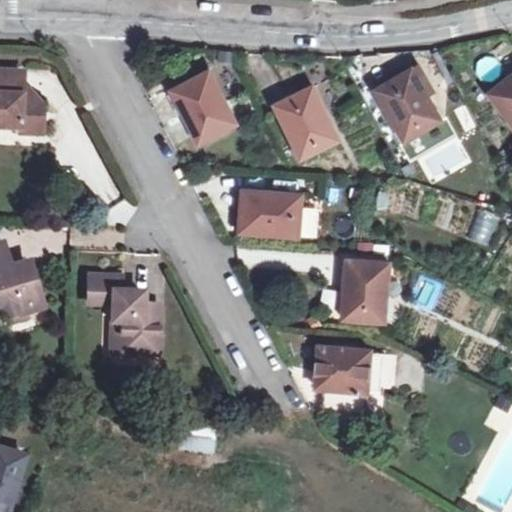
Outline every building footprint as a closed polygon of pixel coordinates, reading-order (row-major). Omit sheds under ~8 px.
[(407,144),(444,123),(429,97),(426,100),(410,73),(377,92),(407,144)] [(21,75),(0,74),(0,131),(20,133),(19,135),(39,136),(40,118),(30,108),(20,108),(21,95),(21,75)] [(202,145),(240,125),(225,99),(222,100),(208,74),(174,93),(202,145)] [(511,121),(511,79),(492,95),(511,121)] [(304,161),(343,142),(330,115),(326,117),(313,90),(278,107),(304,161)] [(27,95),(21,95),(20,108),(30,108),(40,118),(40,108),(27,95)] [(302,239),(305,197),(275,195),(275,199),(246,197),(243,234),(302,239)] [(478,209),(469,239),(490,246),(499,215),(478,209)] [(6,245),(0,246),(0,251),(6,271),(13,269),(6,245)] [(0,251),(0,305),(4,321),(9,320),(33,313),(43,310),(30,264),(13,269),(6,271),(0,251)] [(351,264),(348,293),(353,293),(351,321),(389,324),(394,267),(351,264)] [(121,278),(89,277),(88,299),(113,300),(112,325),(122,325),(121,355),(156,356),(158,316),(143,316),(143,311),(143,296),(121,295),(121,278)] [(9,320),(10,323),(34,316),(33,313),(9,320)] [(122,325),(112,325),(112,355),(121,355),(122,325)] [(335,348),(338,348),(357,350),(358,344),(335,342),(335,348)] [(357,350),(338,348),(337,354),(322,352),(318,390),(331,392),(329,415),(368,419),(374,352),(357,350)] [(189,451),(214,453),(216,431),(192,428),(189,451)] [(11,511),(27,459),(0,450),(0,511),(11,511)]
